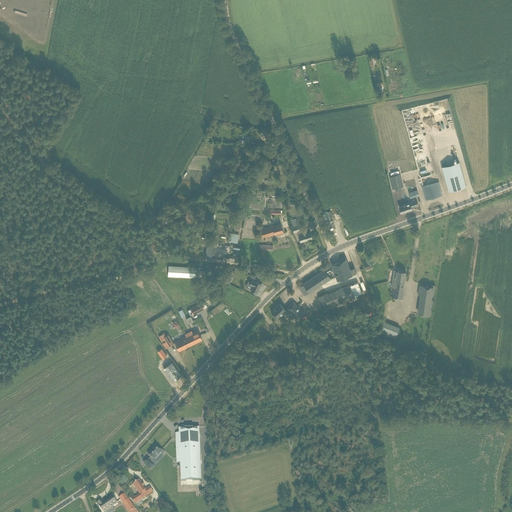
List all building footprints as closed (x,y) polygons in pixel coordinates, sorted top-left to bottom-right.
[(466,186),(459,162),(442,167),(448,191),(466,186)] [(390,176),(393,188),(405,186),(402,173),(390,176)] [(442,195),(439,182),(422,187),(425,200),(442,195)] [(408,193),(410,198),(419,196),(417,190),(416,190),(415,188),(413,189),(414,191),(408,193)] [(409,203),(399,207),(401,213),(412,209),(412,208),(418,206),(416,199),(409,202),(409,203)] [(261,229),(263,238),(283,232),(281,224),(261,229)] [(297,232),(300,242),(312,238),(310,232),(308,233),(306,228),(300,230),(299,225),(292,227),(294,233),(297,232)] [(229,241),(237,243),(238,237),(233,236),(233,234),(230,234),(229,241)] [(206,258),(214,258),(215,244),(207,243),(206,258)] [(328,268),(325,270),(324,269),(303,284),(304,285),(299,288),(304,295),(309,292),(309,293),(330,278),(335,275),(337,281),(352,275),(356,273),(354,268),(350,269),(345,257),(340,259),(341,261),(331,265),(332,266),(328,268)] [(168,266),(168,276),(199,278),(199,276),(202,276),(202,271),(199,270),(200,268),(168,266)] [(403,292),(405,280),(406,272),(397,270),(397,271),(394,270),(392,279),(395,279),(393,298),(402,299),(403,293),(403,292)] [(251,290),(257,293),(261,283),(256,281),(257,278),(253,276),(249,284),(253,286),(251,290)] [(361,293),(358,283),(350,285),(324,295),(329,308),(355,299),(354,295),(361,293)] [(430,316),(434,287),(419,285),(418,290),(422,291),(418,314),(430,316)] [(204,308),(201,302),(190,308),(193,314),(204,308)] [(304,314),(296,306),(293,302),(286,308),(287,309),(286,310),(280,304),(277,306),(276,306),(271,311),(279,320),(283,315),(285,313),(291,320),(294,317),(298,321),(304,314)] [(379,332),(395,339),(400,328),(383,321),(379,332)] [(202,340),(197,331),(193,333),(192,331),(185,334),(186,337),(185,337),(189,346),(202,340)] [(173,344),(168,335),(164,337),(162,334),(158,337),(161,342),(165,340),(166,341),(169,347),(173,344)] [(189,346),(185,337),(174,342),(179,351),(189,346)] [(157,352),(163,359),(167,356),(161,349),(157,352)] [(181,376),(172,363),(164,369),(173,382),(181,376)] [(176,448),(179,448),(181,481),(201,480),(199,427),(181,428),(181,431),(179,431),(179,433),(175,433),(176,448)] [(160,450),(156,447),(153,449),(152,448),(149,452),(150,452),(148,455),(150,458),(149,459),(148,458),(143,462),(149,470),(154,466),(152,462),(153,460),(154,460),(160,453),(162,455),(165,453),(161,449),(160,450)] [(130,498),(133,502),(135,505),(153,493),(149,488),(146,490),(140,480),(133,485),(139,494),(135,498),(133,496),(130,498)] [(103,503),(101,501),(97,504),(102,511),(105,511),(117,504),(112,496),(103,503)] [(136,508),(129,499),(122,503),(128,511),(138,511),(137,511),(135,509),(136,508)] [(158,502),(165,511),(169,508),(162,499),(158,502)]
